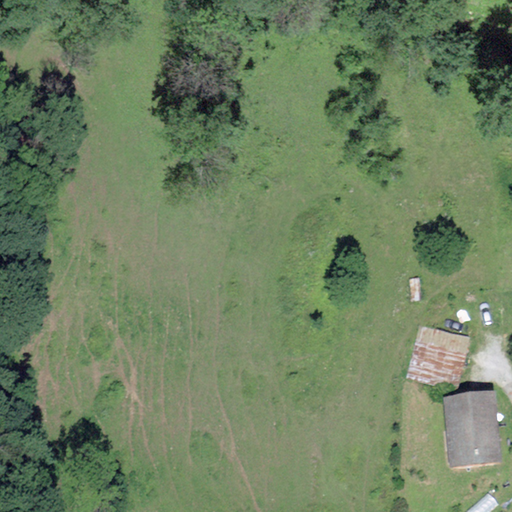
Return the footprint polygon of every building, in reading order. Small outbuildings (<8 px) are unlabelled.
[(391,33),(397,39),(403,34),(398,28),(391,33)] [(427,64),(438,77),(447,69),(436,56),(427,64)] [(428,343),(418,374),(465,388),(474,358),(428,343)] [(459,407),(463,463),(501,461),(496,405),(459,407)] [(501,461),(463,463),(464,470),(502,468),(501,461)]
